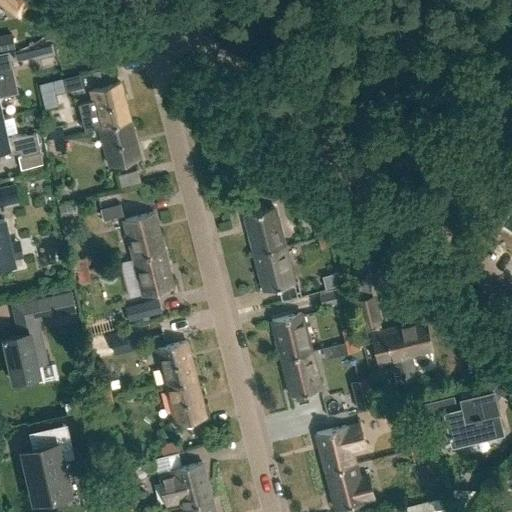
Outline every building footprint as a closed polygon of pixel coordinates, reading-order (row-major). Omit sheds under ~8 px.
[(0,0),(0,1),(17,15),(29,0),(0,0)] [(0,51),(15,49),(12,33),(0,35),(0,51)] [(30,48),(14,51),(16,60),(31,57),(30,48)] [(0,116),(1,117),(0,114),(0,95),(15,92),(12,77),(14,77),(10,56),(0,58),(0,116)] [(76,73),(63,77),(67,90),(84,86),(80,72),(76,73)] [(93,97),(78,100),(85,130),(101,126),(101,127),(130,119),(120,81),(91,89),(93,97)] [(0,148),(6,147),(8,155),(20,152),(21,156),(18,157),(20,170),(42,165),(39,153),(40,152),(36,135),(5,136),(1,117),(0,116),(0,148)] [(130,119),(101,127),(110,164),(140,157),(130,119)] [(53,139),(64,137),(62,126),(51,128),(53,139)] [(64,137),(53,139),(55,151),(66,149),(64,137)] [(0,184),(0,206),(21,202),(16,181),(0,184)] [(332,226),(340,206),(337,204),(339,203),(317,185),(310,194),(319,202),(320,200),(332,209),(312,214),(318,237),(329,234),(329,233),(333,232),(332,226)] [(104,219),(124,214),(121,203),(101,208),(104,219)] [(332,226),(333,232),(336,231),(354,245),(367,228),(340,206),(332,226)] [(255,252),(284,245),(274,207),(245,214),(255,252)] [(134,256),(163,249),(153,211),(124,219),(134,256)] [(0,265),(13,263),(12,259),(25,257),(20,239),(8,241),(3,220),(0,220),(0,265)] [(329,234),(318,237),(321,249),(332,246),(329,234)] [(284,245),(255,252),(264,289),(294,282),(284,245)] [(163,249),(134,256),(143,294),(172,286),(163,249)] [(80,281),(91,279),(87,257),(76,259),(80,281)] [(336,272),(320,276),(323,287),(339,283),(336,272)] [(322,307),(349,300),(345,287),(319,294),(322,307)] [(19,334),(3,338),(13,380),(38,375),(33,354),(41,351),(34,318),(75,309),(71,294),(13,306),(19,334)] [(379,331),(376,321),(378,320),(373,297),(357,301),(363,324),(364,324),(370,347),(375,346),(379,363),(390,360),(396,382),(415,377),(410,355),(432,350),(424,320),(379,331)] [(140,302),(126,306),(129,319),(143,316),(140,302)] [(281,357),(311,350),(309,345),(301,312),(272,319),(281,357)] [(114,353),(140,347),(135,327),(110,333),(114,353)] [(345,341),(356,338),(353,327),(342,329),(345,341)] [(356,338),(345,341),(348,352),(359,349),(356,338)] [(167,386),(196,379),(186,341),(157,348),(167,386)] [(311,350),(281,357),(291,395),(320,387),(312,354),(311,350)] [(445,411),(453,444),(471,439),(471,441),(503,433),(495,400),(500,393),(507,398),(511,390),(511,362),(495,389),(461,397),(464,406),(445,411)] [(351,380),(358,408),(374,404),(367,376),(351,380)] [(196,379),(167,386),(168,390),(176,423),(205,416),(196,379)] [(101,401),(112,399),(110,387),(99,390),(101,401)] [(112,399),(101,401),(103,413),(115,411),(112,399)] [(326,470),(355,463),(351,448),(365,445),(360,423),(346,426),(345,425),(316,432),(326,470)] [(410,450),(421,447),(418,436),(407,438),(410,450)] [(162,456),(183,451),(180,440),(159,445),(162,456)] [(34,502),(70,494),(58,442),(22,450),(34,502)] [(421,447),(410,450),(413,461),(424,459),(421,447)] [(98,483),(110,481),(106,460),(94,462),(98,483)] [(182,507),(211,499),(201,462),(181,467),(172,469),(174,477),(160,481),(165,503),(180,499),(182,507)] [(355,463),(326,470),(335,508),(364,500),(364,499),(374,497),(368,475),(359,477),(355,463)] [(408,511),(444,511),(440,496),(407,505),(408,511)] [(214,511),(211,499),(182,507),(183,511),(214,511)]
